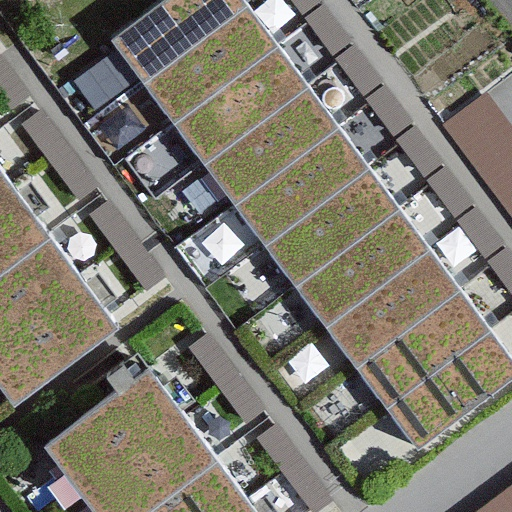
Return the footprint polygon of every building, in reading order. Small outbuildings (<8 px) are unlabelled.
[(511,378),(511,351),(249,0),(173,0),(122,38),(425,443),(511,378)] [(511,121),(488,90),(444,123),(511,215),(511,121)] [(120,327),(0,166),(0,384),(15,404),(120,327)] [(123,196),(100,212),(147,281),(170,264),(123,196)] [(261,511),(155,368),(58,440),(111,511),(261,511)] [(511,511),(511,485),(477,511),(511,511)]
